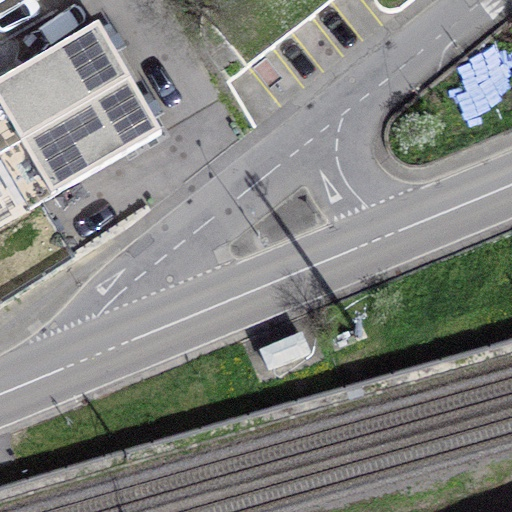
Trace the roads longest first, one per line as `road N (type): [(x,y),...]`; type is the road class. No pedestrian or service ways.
road 1 (residential): [(336,119),(118,294),(79,358)]
road 2 (primary): [(79,358),(392,234)]
road 3 (residential): [(494,0),(336,119)]
road 4 (residential): [(392,234),(347,185),(336,119)]
road 5 (primary): [(392,234),(511,185)]
